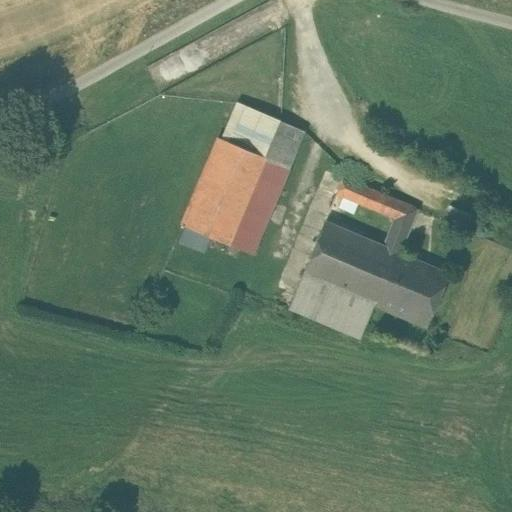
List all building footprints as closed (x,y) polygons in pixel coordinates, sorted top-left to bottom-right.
[(220,140),(264,157),(270,144),(280,120),(236,101),(220,140)] [(270,144),(295,156),(305,131),(280,120),(270,144)] [(264,157),(220,140),(184,225),(228,242),(264,157)] [(295,156),(270,144),(264,157),(289,169),(295,156)] [(289,169),(264,157),(228,242),(227,244),(254,255),(289,169)] [(325,221),(302,275),(374,305),(377,306),(399,253),(418,209),(343,177),(336,194),(394,219),(382,245),(325,221)] [(427,327),(449,273),(399,253),(377,306),(427,327)] [(360,338),(374,305),(302,275),(288,308),(360,338)]
